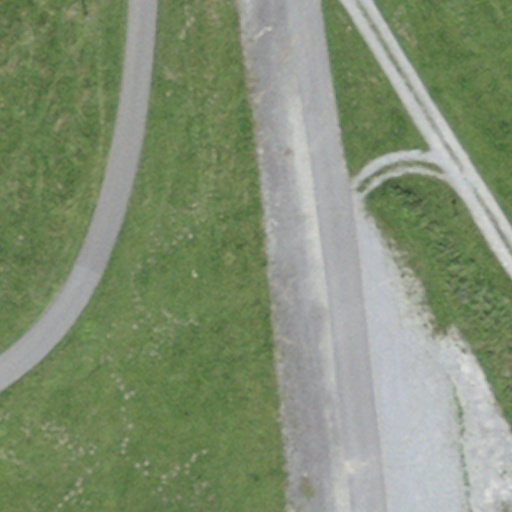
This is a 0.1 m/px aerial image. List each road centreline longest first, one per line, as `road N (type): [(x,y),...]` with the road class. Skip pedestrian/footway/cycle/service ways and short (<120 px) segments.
road 1 (track): [(388,511),(307,68),(304,0)]
road 2 (unclassified): [(0,385),(81,311),(119,208),(143,85),(149,0)]
road 3 (track): [(511,258),(353,0)]
road 4 (track): [(335,221),(366,186),(405,172),(464,183)]
